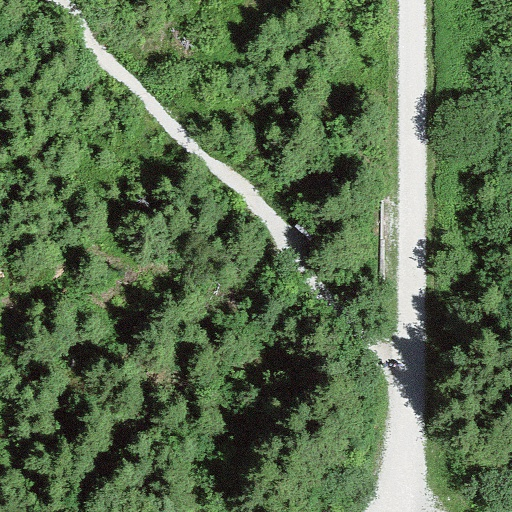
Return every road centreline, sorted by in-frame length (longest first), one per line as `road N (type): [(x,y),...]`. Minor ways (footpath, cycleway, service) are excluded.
road 1 (track): [(411,0),(411,369)]
road 2 (track): [(411,369),(405,462),(389,511)]
